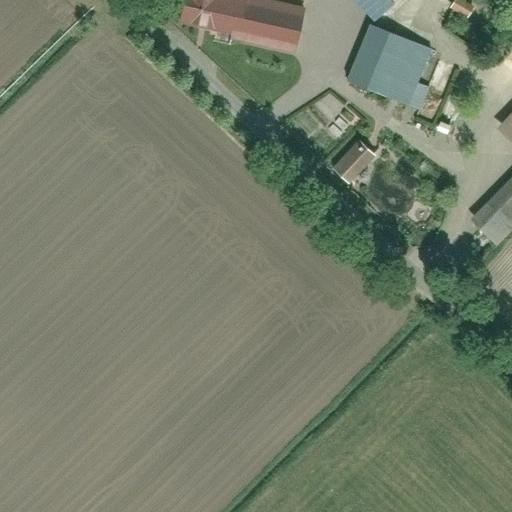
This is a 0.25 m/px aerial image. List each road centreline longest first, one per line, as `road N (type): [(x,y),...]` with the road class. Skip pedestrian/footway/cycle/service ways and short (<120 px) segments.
road 1 (unclassified): [(511,366),(122,0)]
road 2 (unknown): [(261,130),(312,43),(319,0)]
